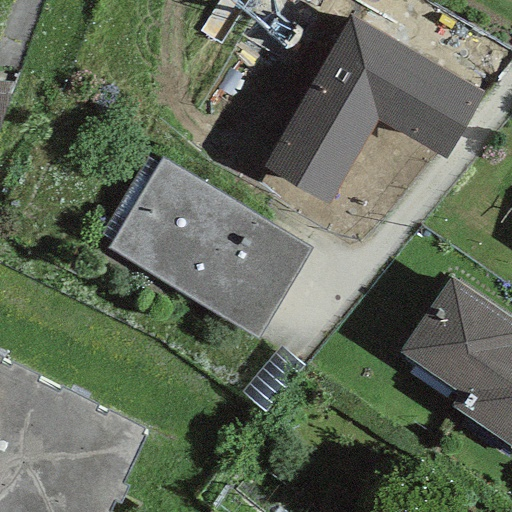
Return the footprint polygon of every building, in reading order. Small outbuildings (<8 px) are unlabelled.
[(377,122),(444,160),(483,93),(348,17),(262,167),(328,205),(377,122)] [(0,112),(10,84),(0,83),(0,112)] [(310,249),(161,161),(107,248),(256,338),(310,249)] [(511,321),(451,277),(399,353),(459,396),(478,409),(511,359),(511,321)] [(264,414),(305,369),(280,347),(240,393),(264,414)] [(511,359),(478,409),(459,396),(451,408),(511,448),(511,359)] [(0,364),(0,511),(99,511),(138,433),(0,364)]
